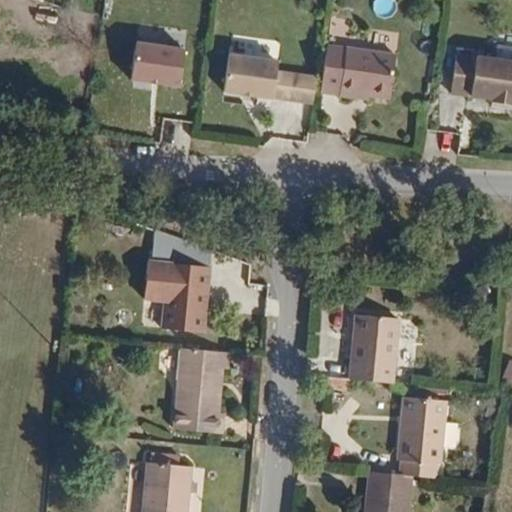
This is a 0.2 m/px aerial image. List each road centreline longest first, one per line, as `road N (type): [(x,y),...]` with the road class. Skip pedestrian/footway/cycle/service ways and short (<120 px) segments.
road 1 (residential): [(289,173),(260,511)]
road 2 (residential): [(67,153),(289,173)]
road 3 (residential): [(289,173),(511,184)]
